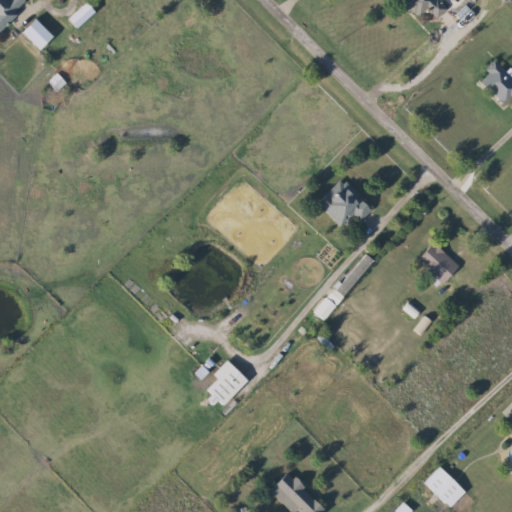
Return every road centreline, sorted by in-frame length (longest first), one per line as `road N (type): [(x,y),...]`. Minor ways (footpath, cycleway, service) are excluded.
road 1 (residential): [(272,0),(511,242)]
road 2 (residential): [(511,378),(370,511)]
road 3 (residential): [(375,103),(440,36),(445,3)]
